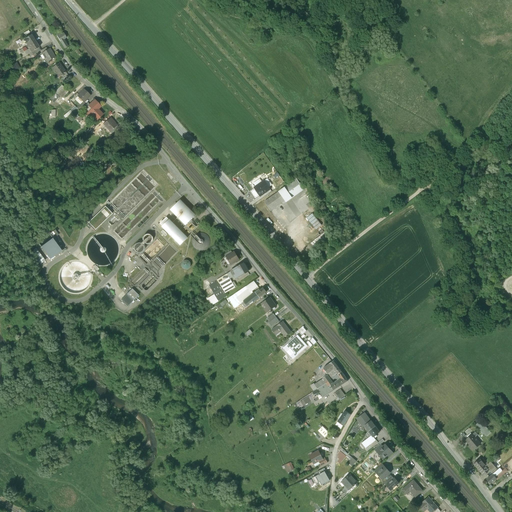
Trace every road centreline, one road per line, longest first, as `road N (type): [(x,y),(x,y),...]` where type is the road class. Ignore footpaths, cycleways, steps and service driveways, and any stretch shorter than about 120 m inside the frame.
road 1 (residential): [(487,495),(66,0)]
road 2 (residential): [(364,398),(25,0)]
road 3 (track): [(201,0),(221,14),(309,39),(391,178),(423,188)]
road 4 (residential): [(457,511),(364,398)]
road 5 (track): [(226,180),(336,91)]
